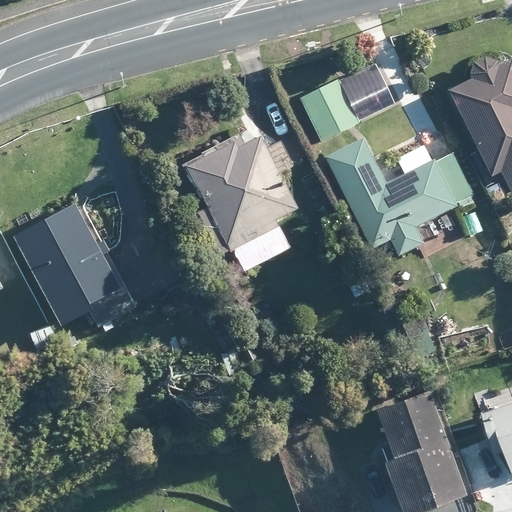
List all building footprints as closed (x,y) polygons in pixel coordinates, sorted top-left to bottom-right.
[(511,68),(508,60),(492,68),(488,62),(477,58),(467,63),(464,73),(467,80),(441,93),(484,178),(495,173),(507,197),(511,194),(511,68)] [(316,143),(349,126),(353,124),(350,119),(331,80),(293,99),(316,143)] [(270,123),(275,121),(278,120),(271,108),(268,109),(265,111),(261,114),(268,125),(270,123)] [(371,122),(370,117),(370,116),(365,111),(358,112),(353,118),(354,124),(360,129),(367,127),(371,122)] [(262,156),(259,150),(252,139),(238,146),(230,149),(228,144),(180,168),(200,208),(189,214),(211,258),(230,248),(270,228),(267,221),(289,210),(271,174),(286,167),(277,148),(274,149),(262,156)] [(389,169),(382,169),(370,169),(355,140),(318,158),(363,250),(383,240),(391,257),(416,244),(408,228),(412,226),(449,207),(427,160),(424,162),(417,147),(390,160),(397,175),(393,177),(389,169)] [(431,163),(452,205),(456,202),(460,210),(470,205),(466,197),(470,194),(449,154),(431,163)] [(286,181),(314,235),(343,219),(315,166),(310,169),(306,171),(301,174),(295,177),(286,181)] [(482,190),(491,209),(502,203),(493,184),(482,190)] [(103,254),(96,242),(88,246),(68,206),(4,238),(50,328),(84,310),(92,327),(130,308),(103,254)] [(350,298),(365,289),(359,279),(344,288),(350,298)] [(52,340),(47,329),(45,325),(26,334),(34,349),(52,340)] [(68,342),(69,357),(83,356),(83,341),(68,342)] [(511,406),(489,415),(504,457),(511,454),(511,455),(511,406)]
